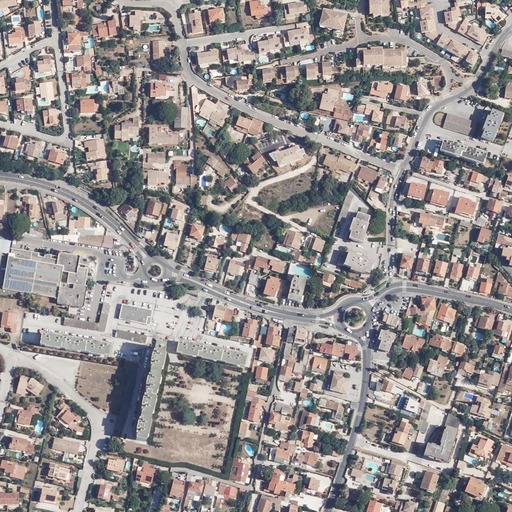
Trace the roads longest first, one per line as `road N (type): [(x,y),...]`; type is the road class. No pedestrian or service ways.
road 1 (unclassified): [(402,169),(262,117),(196,82),(187,72),(175,4),(119,0)]
road 2 (residential): [(511,29),(473,85),(427,116),(402,169)]
road 3 (tertiary): [(366,347),(362,403),(328,511)]
road 4 (secondary): [(0,175),(79,199),(137,247)]
road 5 (residential): [(402,169),(389,204),(392,281),(374,296)]
road 6 (secondary): [(190,278),(228,297),(318,319)]
